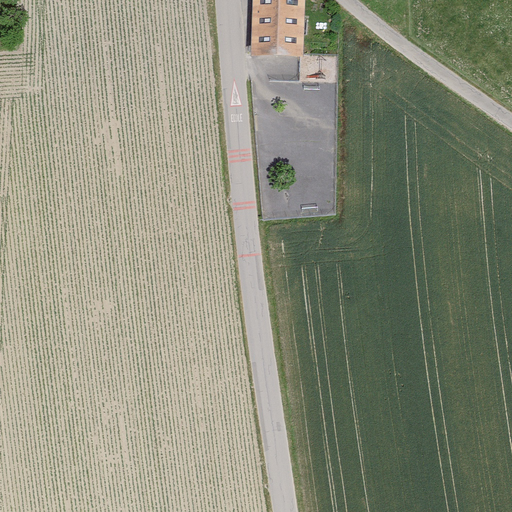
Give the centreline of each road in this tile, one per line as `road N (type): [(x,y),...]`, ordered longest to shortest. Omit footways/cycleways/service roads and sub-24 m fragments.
road 1 (unclassified): [(230,0),(244,192),(286,511)]
road 2 (track): [(511,116),(352,0)]
